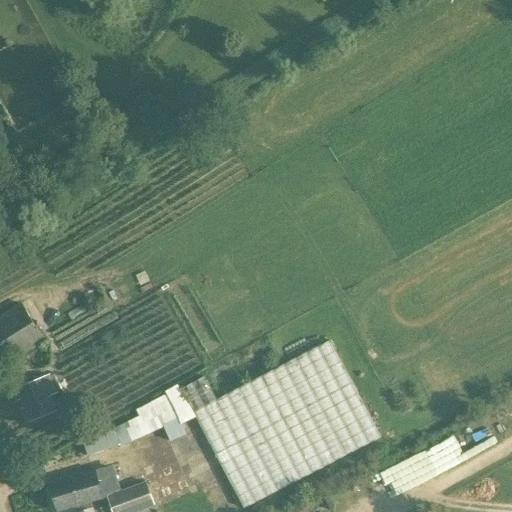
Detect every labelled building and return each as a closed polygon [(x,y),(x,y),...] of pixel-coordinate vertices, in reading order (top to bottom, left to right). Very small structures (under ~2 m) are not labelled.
[(59,166),(39,177),(46,190),(66,179),(59,166)] [(0,369),(45,340),(21,302),(0,314),(0,369)] [(216,399),(205,379),(182,391),(243,508),(380,436),(330,340),(216,399)] [(16,388),(30,421),(56,410),(49,395),(57,392),(49,374),(16,388)] [(401,487),(474,462),(466,437),(392,462),(401,487)] [(90,502),(103,498),(106,497),(111,511),(141,511),(154,507),(145,484),(120,494),(111,467),(95,472),(95,469),(48,483),(57,511),(75,507),(76,511),(77,511),(92,508),(90,502)]
